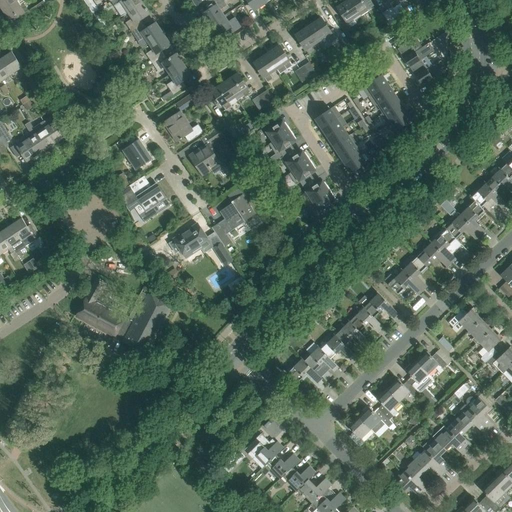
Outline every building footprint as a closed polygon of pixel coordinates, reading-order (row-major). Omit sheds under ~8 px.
[(0,0),(0,5),(3,10),(17,1),(15,0),(0,0)] [(129,12),(142,3),(140,0),(113,0),(111,1),(118,11),(125,6),(129,12)] [(227,5),(223,0),(214,0),(208,4),(211,8),(203,14),(210,25),(224,16),(220,10),(227,5)] [(266,3),(265,1),(264,0),(247,0),(254,11),(266,3)] [(353,18),(360,13),(350,0),(349,0),(338,8),(351,27),(356,23),(353,18)] [(368,0),(350,0),(360,13),(366,9),(370,14),(376,10),(368,0)] [(20,7),(17,1),(3,10),(11,22),(28,11),(24,4),(20,7)] [(30,9),(34,14),(47,6),(43,1),(30,9)] [(150,14),(142,3),(129,12),(133,19),(126,23),(132,32),(144,24),(141,20),(150,14)] [(392,6),(387,9),(394,19),(399,16),(392,6)] [(389,23),(394,19),(387,9),(382,12),(389,23)] [(228,22),(224,16),(210,25),(217,36),(226,30),(229,35),(228,35),(229,35),(241,27),(235,18),(228,22)] [(321,19),(309,27),(318,41),(323,48),(339,37),(333,28),(329,31),(321,19)] [(144,24),(132,32),(138,42),(143,48),(149,44),(163,34),(156,23),(147,29),(144,24)] [(309,27),(296,35),(309,55),(315,51),(311,46),(318,41),(309,27)] [(402,32),(397,35),(401,42),(406,38),(402,32)] [(147,54),(153,63),(165,55),(162,51),(170,45),(163,34),(149,44),(153,50),(147,54)] [(346,37),(353,48),(354,49),(358,46),(350,34),(346,37)] [(348,51),(353,48),(346,37),(341,40),(348,51)] [(408,42),(398,49),(402,55),(405,60),(404,61),(408,66),(409,66),(409,67),(420,60),(421,60),(434,51),(429,43),(415,52),(408,42)] [(280,46),(267,54),(277,69),(283,65),(287,70),(293,66),(280,46)] [(12,52),(2,59),(12,74),(22,67),(12,52)] [(170,74),(184,65),(176,54),(168,60),(165,55),(153,63),(159,73),(166,68),(170,74)] [(270,74),(277,69),(267,54),(254,63),(267,83),(273,79),(270,74)] [(91,80),(91,66),(81,66),(81,58),(68,58),(69,79),(75,79),(75,85),(86,85),(86,80),(91,80)] [(12,74),(2,59),(0,59),(0,77),(2,81),(12,74)] [(420,60),(409,67),(413,73),(417,78),(416,78),(419,84),(420,83),(421,85),(446,69),(441,60),(427,70),(421,60),(420,60)] [(304,65),(311,76),(317,72),(310,62),(304,65)] [(167,85),(173,95),(186,86),(185,86),(182,82),(191,76),(184,65),(170,74),(174,80),(167,85)] [(306,80),(311,76),(304,65),(299,69),(306,80)] [(238,74),(226,82),(235,97),(242,92),(245,97),(251,93),(238,74)] [(382,74),(362,88),(368,97),(388,84),(385,79),(383,76),(382,74)] [(38,91),(43,88),(36,77),(30,81),(37,91),(38,91)] [(228,101),(235,97),(226,82),(213,91),(226,110),(232,106),(228,101)] [(4,84),(0,87),(5,95),(9,92),(4,84)] [(388,84),(368,97),(375,106),(377,105),(376,105),(394,93),(391,88),(389,85),(388,84)] [(43,88),(38,91),(41,96),(46,93),(43,88)] [(263,93),(270,104),(275,100),(268,89),(263,93)] [(180,109),(198,98),(194,92),(176,104),(180,109)] [(41,96),(52,113),(57,109),(46,93),(41,96)] [(265,107),(270,104),(263,93),(258,96),(265,107)] [(394,93),(376,105),(377,105),(382,113),(382,114),(400,102),(397,97),(395,94),(394,93)] [(26,95),(20,99),(23,104),(29,100),(26,95)] [(29,100),(23,104),(27,110),(33,106),(29,100)] [(382,113),(380,115),(386,124),(406,111),(404,106),(403,107),(400,102),(382,114),(382,113)] [(335,106),(315,119),(318,124),(318,125),(319,126),(320,127),(321,128),(337,118),(341,116),(335,106)] [(406,111),(386,124),(393,133),(396,131),(404,126),(412,120),(409,115),(406,111)] [(181,140),(182,139),(182,138),(192,131),(179,112),(164,122),(177,141),(180,139),(181,140)] [(43,121),(47,127),(57,142),(67,135),(57,120),(54,122),(50,117),(43,121)] [(237,134),(226,117),(221,121),(233,138),(233,137),(237,134)] [(337,118),(321,128),(322,130),(322,131),(323,132),(323,133),(324,133),(327,137),(343,127),(337,118)] [(507,118),(501,124),(506,129),(511,123),(507,118)] [(274,120),(263,127),(273,141),(273,142),(291,130),(287,125),(286,126),(284,123),(283,121),(278,125),(274,120)] [(362,120),(357,123),(361,128),(362,127),(366,125),(362,120)] [(0,132),(2,135),(5,141),(7,142),(12,139),(0,121),(0,132)] [(33,128),(34,129),(37,133),(47,149),(57,142),(47,127),(43,121),(33,128)] [(34,129),(33,128),(29,122),(24,125),(29,132),(34,129)] [(208,146),(208,145),(201,149),(202,150),(191,158),(202,175),(211,169),(213,173),(222,167),(210,149),(220,143),(221,145),(227,141),(218,127),(206,135),(211,144),(208,146)] [(343,127),(327,137),(330,142),(333,147),(349,136),(348,135),(343,127)] [(406,127),(397,137),(402,141),(411,132),(406,127)] [(273,141),(269,144),(276,154),(280,152),(283,157),(294,149),(291,144),(296,141),(295,139),(292,136),(294,135),(291,130),(273,142),(273,141)] [(37,155),(47,149),(37,133),(27,140),(37,155)] [(349,136),(333,147),(335,151),(336,151),(339,155),(357,144),(350,134),(348,135),(349,136)] [(27,162),(37,155),(27,140),(16,147),(15,145),(10,148),(17,158),(22,154),(27,162)] [(136,169),(137,168),(152,159),(139,140),(123,150),(136,169)] [(0,144),(0,151),(9,146),(7,142),(5,141),(0,144)] [(357,144),(339,155),(342,160),(342,161),(343,162),(344,163),(345,164),(363,153),(362,152),(357,144)] [(283,157),(281,158),(291,173),(310,160),(307,155),(306,156),(303,153),(302,151),(297,154),(294,149),(283,157)] [(363,153),(345,164),(351,174),(353,173),(353,172),(355,171),(356,171),(357,170),(363,179),(376,166),(366,150),(362,152),(363,153)] [(511,157),(506,163),(504,161),(498,167),(500,169),(510,179),(511,180),(511,157)] [(291,173),(289,174),(296,184),(300,182),(303,187),(314,179),(311,174),(315,171),(314,169),(312,166),(314,165),(310,160),(291,173)] [(242,162),(238,165),(247,179),(251,176),(242,162)] [(510,179),(500,169),(486,183),(495,193),(496,193),(505,184),(511,190),(511,180),(510,179)] [(113,179),(120,192),(130,185),(124,173),(113,179)] [(130,185),(120,192),(130,213),(131,213),(130,212),(142,205),(145,210),(139,214),(144,222),(158,213),(153,206),(158,203),(158,204),(160,203),(159,202),(165,198),(170,206),(171,206),(153,180),(156,184),(141,194),(134,184),(144,177),(144,176),(130,186),(130,185)] [(314,179),(303,187),(306,192),(304,193),(310,202),(311,203),(330,190),(327,185),(325,186),(323,183),(322,181),(317,184),(314,179)] [(506,203),(496,193),(495,193),(486,183),(471,197),(475,201),(481,207),(491,198),(501,208),(506,203)] [(310,202),(307,204),(318,220),(334,209),(330,204),(335,201),(334,199),(332,196),(333,195),(330,190),(311,203),(310,202)] [(232,203),(220,211),(225,219),(232,229),(255,214),(242,195),(232,202),(232,203)] [(475,201),(460,215),(480,235),(485,231),(474,220),(484,211),(481,207),(475,201),(471,197),(475,201)] [(447,202),(444,206),(452,213),(456,210),(447,202)] [(480,235),(460,215),(446,229),(456,239),(465,229),(475,240),(480,235)] [(26,246),(36,239),(39,237),(31,224),(27,227),(22,218),(12,225),(22,240),(26,246)] [(212,228),(225,247),(231,242),(218,223),(212,228)] [(174,240),(169,243),(175,253),(181,250),(186,257),(209,242),(198,224),(174,240)] [(1,232),(12,247),(14,251),(16,254),(26,247),(26,246),(22,240),(12,225),(1,232)] [(432,242),(452,263),(456,259),(446,248),(456,239),(446,229),(444,227),(438,233),(440,234),(432,242)] [(0,251),(2,254),(12,247),(1,232),(0,232),(0,251)] [(153,234),(148,238),(151,243),(157,239),(153,234)] [(218,239),(211,243),(225,266),(232,261),(218,239)] [(452,263),(432,242),(417,256),(427,266),(437,257),(447,268),(452,263)] [(42,250),(49,260),(54,257),(47,246),(42,250)] [(16,254),(14,251),(10,254),(15,261),(19,258),(16,254)] [(417,276),(427,266),(417,256),(403,270),(423,291),(427,286),(417,276)] [(26,269),(27,271),(29,274),(39,267),(36,262),(26,269)] [(506,281),(500,288),(508,297),(511,294),(511,293),(511,268),(510,266),(500,275),(506,281)] [(174,270),(167,274),(172,281),(178,276),(174,270)] [(391,274),(384,280),(398,294),(408,285),(418,295),(423,291),(403,270),(394,278),(391,274)] [(357,271),(352,276),(356,281),(362,276),(357,271)] [(0,284),(2,288),(12,281),(8,276),(4,279),(1,273),(0,273),(0,284)] [(242,277),(229,285),(234,293),(246,282),(242,277)] [(123,342),(147,354),(172,306),(148,293),(147,295),(141,292),(135,304),(136,305),(130,317),(97,299),(105,283),(96,278),(76,316),(115,337),(118,332),(125,337),(123,342)] [(398,314),(377,291),(376,292),(378,294),(371,301),(366,297),(360,303),(364,307),(374,317),(383,308),(394,319),(398,314)] [(350,321),(359,331),(369,322),(379,332),(384,328),(374,317),(364,307),(350,321)] [(469,332),(481,319),(471,309),(463,317),(459,312),(449,322),(453,327),(459,322),(469,332)] [(491,329),(481,319),(469,332),(478,342),(491,329)] [(350,321),(335,335),(345,345),(355,336),(365,346),(370,342),(359,331),(350,321)] [(485,363),(486,362),(497,351),(493,347),(501,340),(491,329),(478,342),(488,351),(480,359),(485,363)] [(321,349),(331,359),(340,350),(350,360),(355,356),(345,345),(335,335),(321,349)] [(443,337),(438,341),(448,352),(453,347),(443,337)] [(331,359),(321,349),(319,347),(305,361),(314,371),(321,378),(328,370),(327,369),(329,367),(334,372),(339,367),(331,359)] [(506,370),(511,365),(511,351),(509,348),(501,356),(497,351),(486,362),(491,366),(492,364),(502,374),(506,370)] [(276,349),(268,356),(272,360),(280,353),(276,349)] [(426,351),(416,361),(429,374),(439,364),(443,369),(447,364),(436,352),(432,357),(426,351)] [(314,371),(305,361),(303,359),(288,373),(297,383),(307,373),(317,384),(322,379),(321,378),(314,371)] [(429,374),(416,361),(406,371),(411,376),(407,380),(418,392),(423,388),(419,384),(429,374)] [(398,379),(388,389),(400,402),(410,392),(414,396),(418,392),(407,380),(403,384),(398,379)] [(400,402),(388,389),(377,399),(382,404),(378,408),(390,420),(398,412),(394,408),(400,402)] [(465,405),(469,409),(489,429),(494,425),(483,414),(489,408),(476,394),(473,397),(471,397),(470,397),(468,397),(467,398),(466,399),(466,400),(466,401),(466,402),(466,403),(466,404),(465,405)] [(511,405),(501,394),(499,396),(503,400),(499,404),(509,415),(511,412),(511,405)] [(503,400),(499,396),(495,400),(499,404),(503,400)] [(393,423),(390,420),(378,408),(374,412),(369,407),(359,417),(371,430),(375,434),(385,424),(388,428),(393,423)] [(437,410),(432,414),(436,418),(442,413),(438,409),(437,410)] [(484,434),(489,429),(469,409),(465,413),(463,412),(457,418),(468,429),(471,426),(472,427),(475,427),(476,426),(484,434)] [(353,432),(349,436),(360,448),(365,443),(361,439),(371,430),(359,417),(348,427),(353,432)] [(462,435),(468,429),(457,418),(451,424),(452,426),(448,430),(467,450),(472,446),(462,435)] [(433,436),(436,439),(446,450),(452,444),(462,455),(467,450),(448,430),(444,426),(433,436)] [(261,433),(244,450),(262,468),(265,466),(276,455),(284,448),(277,441),(276,443),(273,446),(269,442),(261,433)] [(440,456),(446,450),(436,439),(433,436),(422,446),(426,451),(446,471),(451,467),(440,456)] [(221,465),(228,472),(245,456),(238,449),(221,465)] [(441,476),(446,471),(426,451),(422,455),(420,454),(414,460),(425,471),(430,465),(441,476)] [(277,455),(265,466),(279,480),(281,478),(293,467),(300,460),(293,454),(284,463),(277,455)] [(419,477),(425,471),(414,460),(408,466),(409,468),(405,472),(424,492),(429,487),(419,477)] [(511,460),(502,470),(511,480),(511,460)] [(293,467),(281,478),(286,483),(288,481),(297,491),(309,479),(316,472),(309,466),(300,475),(293,467)] [(511,480),(502,470),(492,480),(504,493),(510,488),(511,489),(511,480)] [(399,475),(392,481),(403,492),(409,486),(419,497),(424,492),(405,472),(400,476),(399,475)] [(309,479),(297,491),(302,496),(304,493),(313,503),(323,494),(328,488),(332,485),(325,478),(316,487),(309,479)] [(487,495),(483,499),(494,511),(508,497),(504,493),(492,480),(482,490),(487,495)] [(250,482),(244,488),(248,492),(255,486),(250,482)] [(313,503),(311,505),(316,510),(318,508),(321,511),(332,511),(336,508),(346,499),(339,493),(330,502),(327,498),(333,493),(328,488),(323,494),(313,503)] [(493,511),(494,511),(483,499),(479,503),(474,498),(463,508),(467,511),(493,511)]
